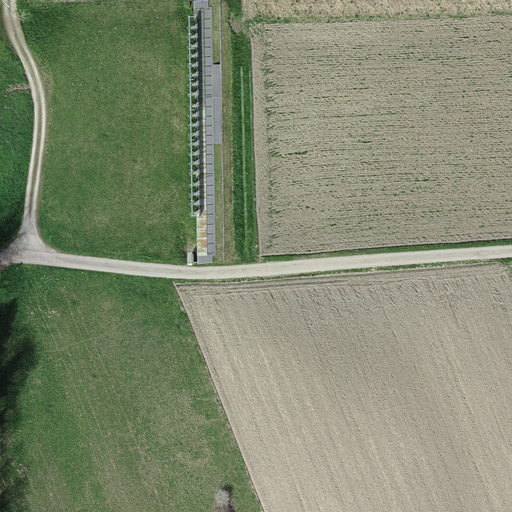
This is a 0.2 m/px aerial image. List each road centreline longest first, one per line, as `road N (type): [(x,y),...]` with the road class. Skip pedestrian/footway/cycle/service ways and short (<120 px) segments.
road 1 (track): [(0,260),(212,272),(511,251)]
road 2 (track): [(8,0),(39,116),(22,256)]
